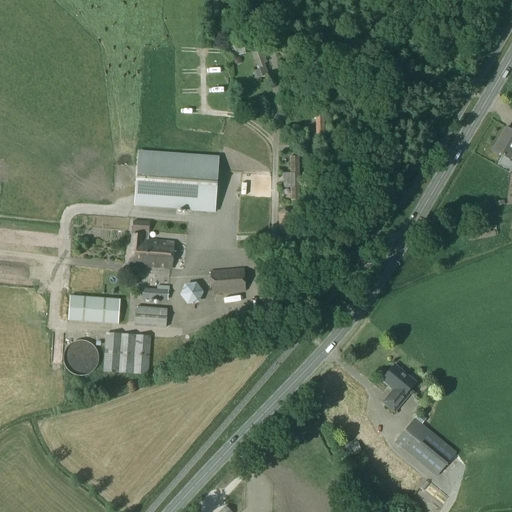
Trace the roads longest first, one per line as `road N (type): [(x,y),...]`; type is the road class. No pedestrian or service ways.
road 1 (primary): [(173,511),(359,310),(511,58)]
road 2 (track): [(276,253),(270,35),(249,0)]
